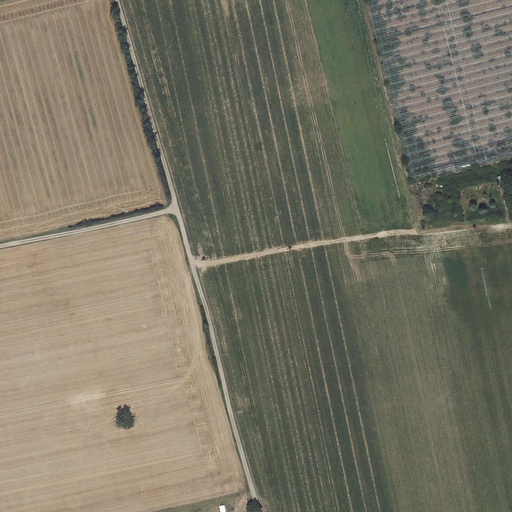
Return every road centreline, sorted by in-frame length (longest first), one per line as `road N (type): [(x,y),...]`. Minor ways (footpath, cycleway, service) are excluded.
road 1 (track): [(259,511),(116,0)]
road 2 (track): [(193,268),(414,229),(359,0)]
road 3 (track): [(176,209),(0,247)]
